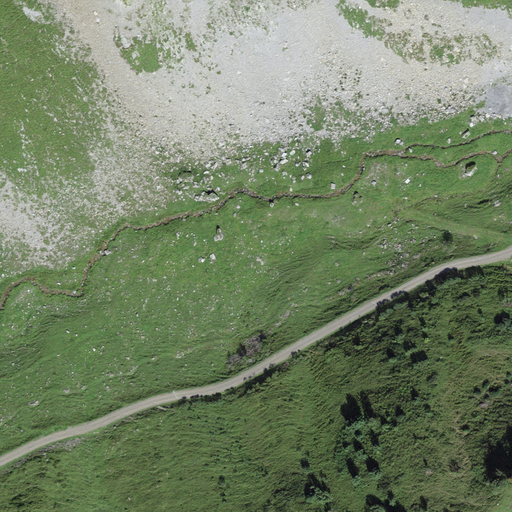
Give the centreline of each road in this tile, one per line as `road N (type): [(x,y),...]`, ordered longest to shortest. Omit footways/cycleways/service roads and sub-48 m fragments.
road 1 (track): [(511,253),(435,272),(227,385),(140,406),(0,463)]
road 2 (track): [(511,239),(406,212),(395,195),(387,136),(395,114)]
